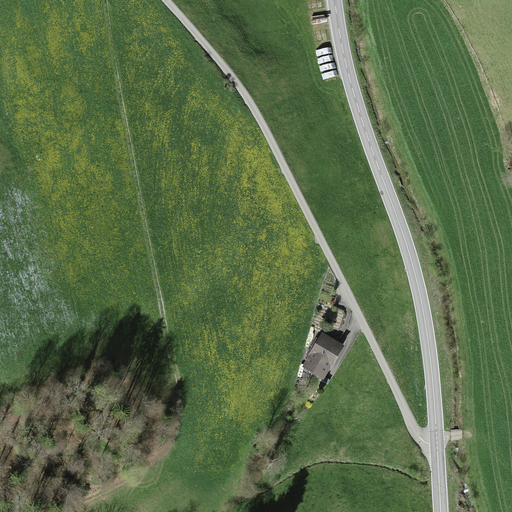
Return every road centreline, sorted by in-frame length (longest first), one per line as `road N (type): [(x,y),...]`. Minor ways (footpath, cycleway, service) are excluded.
road 1 (unclassified): [(437,443),(423,441),(404,409),(248,100),(165,0)]
road 2 (track): [(105,0),(180,397),(177,426),(152,461)]
road 3 (secondary): [(334,0),(357,107),(413,268),(437,443)]
